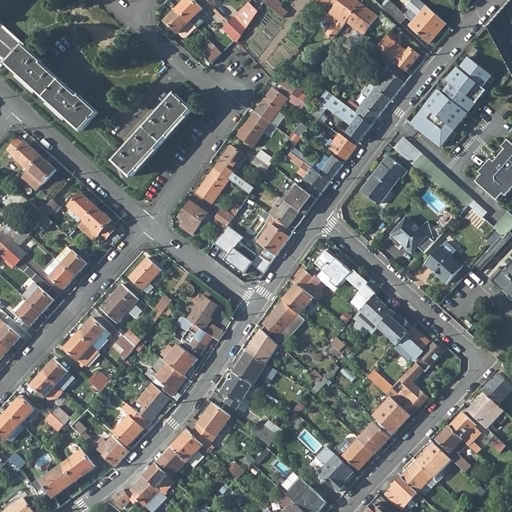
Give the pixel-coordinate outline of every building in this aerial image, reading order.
[(0,0),(0,56),(82,131),(98,113),(80,97),(82,94),(77,89),(73,92),(46,68),(49,64),(44,59),(41,61),(0,23),(0,0)] [(184,0),(176,8),(189,21),(202,8),(193,0),(184,0)] [(264,0),(263,2),(282,17),(287,12),(279,5),(281,3),(277,0),(264,0)] [(346,21),(360,2),(356,0),(316,0),(325,7),(330,1),(335,5),(325,18),(333,24),(325,34),(332,39),(346,21)] [(388,0),(382,7),(400,23),(407,16),(389,0),(388,0)] [(228,22),(241,35),(258,11),(249,2),(228,22)] [(360,2),(346,21),(364,34),(377,16),(360,2)] [(409,25),(429,42),(445,24),(425,6),(409,25)] [(164,20),(177,33),(178,32),(182,37),(185,37),(192,30),(186,24),(189,21),(176,8),(164,20)] [(382,26),(389,33),(396,25),(383,13),(373,25),(379,30),(382,26)] [(186,24),(192,30),(195,27),(189,21),(186,24)] [(235,40),(236,42),(241,35),(228,22),(223,28),(235,40)] [(394,62),(405,71),(419,55),(410,47),(404,53),(399,49),(400,46),(387,35),(377,47),(383,53),(394,62)] [(339,57),(346,62),(359,43),(361,42),(354,36),(339,57)] [(361,42),(359,43),(363,46),(368,40),(364,37),(361,42)] [(204,57),(210,63),(221,53),(210,41),(207,45),(212,50),(204,57)] [(394,62),(383,53),(379,57),(385,62),(382,66),(389,71),(378,84),(371,79),(369,82),(370,83),(392,100),(409,78),(392,64),(394,62)] [(444,93),(439,90),(412,124),(442,147),(487,90),(483,88),(493,76),(469,57),(460,69),(458,68),(447,80),(451,83),(444,93)] [(294,95),(304,102),(307,97),(301,92),(305,87),(300,83),(292,94),(294,95)] [(350,108),(372,125),(392,100),(370,83),(362,93),(368,97),(359,108),(354,103),(350,108)] [(254,112),(270,123),(278,112),(288,98),(290,100),(289,101),(307,113),(307,112),(311,107),(304,102),(294,95),(292,94),(281,86),(278,91),(272,87),(254,112)] [(345,133),(358,143),(372,125),(350,108),(326,90),(314,109),(318,111),(315,116),(319,119),(328,108),(351,125),(345,133)] [(114,160),(132,176),(192,109),(175,93),(163,107),(159,104),(154,110),(157,113),(133,141),(129,137),(124,143),(127,146),(114,160)] [(307,112),(315,116),(318,111),(314,109),(311,107),(307,112)] [(237,136),(253,147),(270,123),(254,112),(237,136)] [(278,112),(270,123),(276,127),(284,116),(278,112)] [(294,132),(300,137),(305,131),(308,133),(310,130),(307,128),(307,127),(300,122),(294,132)] [(311,135),(346,161),(356,147),(338,133),(333,140),(330,138),(328,141),(314,131),(311,135)] [(404,137),(394,148),(429,180),(463,210),(467,205),(483,218),(488,213),(404,137)] [(476,181),(497,200),(503,193),(506,196),(511,189),(511,140),(510,138),(502,146),(505,149),(494,162),(491,159),(480,172),(482,174),(476,181)] [(7,150),(28,170),(41,156),(26,143),(24,145),(18,139),(7,150)] [(214,169),(229,180),(246,156),(231,145),(214,169)] [(290,152),(330,181),(343,164),(333,156),(323,168),(296,149),(295,150),(293,148),(290,152)] [(256,156),(270,166),(274,160),(261,150),(256,156)] [(309,189),(319,196),(330,181),(290,152),(286,158),(300,168),(297,172),(313,184),(309,189)] [(360,191),(378,204),(384,196),(384,197),(399,176),(401,178),(407,170),(387,155),(360,191)] [(28,170),(44,184),(56,170),(41,156),(28,170)] [(252,162),(265,172),(270,166),(256,156),(252,162)] [(196,192),(212,204),(229,180),(214,169),(196,192)] [(285,200),(305,215),(317,199),(294,181),(282,197),(285,200)] [(68,206),(84,221),(96,207),(81,192),(68,206)] [(41,212),(49,219),(56,212),(54,210),(58,205),(52,200),(41,212)] [(180,226),(192,234),(208,213),(191,200),(179,216),(184,220),(180,226)] [(268,212),(288,228),(292,222),(297,226),(305,215),(285,200),(279,208),(274,204),(268,212)] [(258,253),(270,263),(293,232),(288,228),(268,212),(258,205),(255,202),(252,201),(247,207),(260,216),(259,218),(269,225),(258,241),(264,246),(258,253)] [(24,208),(36,218),(41,212),(30,202),(24,208)] [(79,227),(93,240),(99,234),(105,240),(115,229),(109,223),(111,221),(96,207),(84,221),(79,227)] [(217,213),(229,222),(233,216),(221,207),(217,213)] [(24,230),(30,235),(41,223),(47,229),(53,223),(49,219),(41,212),(36,218),(24,230)] [(511,214),(509,212),(495,229),(502,235),(505,238),(511,230),(511,214)] [(212,219),(225,228),(229,222),(217,213),(212,219)] [(427,235),(406,216),(390,234),(411,253),(416,247),(424,253),(434,242),(426,235),(427,235)] [(0,241),(8,248),(21,234),(14,227),(6,236),(2,231),(0,233),(0,241)] [(8,248),(20,259),(26,253),(19,247),(30,235),(24,230),(21,234),(8,248)] [(497,241),(492,237),(482,248),(487,252),(497,241)] [(440,247),(440,246),(423,264),(446,285),(462,266),(450,255),(455,250),(445,241),(440,247)] [(61,264),(75,277),(87,264),(67,246),(56,259),(61,264)] [(330,282),(338,288),(352,272),(325,247),(313,261),(333,279),(330,282)] [(7,259),(14,266),(20,259),(8,248),(2,255),(0,257),(5,262),(7,259)] [(405,249),(396,260),(406,267),(414,257),(405,249)] [(129,277),(143,290),(149,284),(161,270),(146,258),(129,277)] [(45,271),(50,276),(61,264),(56,259),(45,271)] [(511,260),(494,281),(511,297),(511,260)] [(75,277),(61,264),(50,276),(49,277),(63,290),(75,277)] [(304,270),(293,282),(297,285),(308,295),(319,283),(313,277),(304,270)] [(347,289),(355,296),(368,283),(354,270),(352,272),(338,288),(335,292),(340,296),(345,289),(346,290),(347,289)] [(28,301),(42,314),(54,300),(40,288),(34,283),(22,296),(28,301)] [(100,309),(117,324),(139,299),(122,284),(100,309)] [(148,295),(154,288),(149,284),(143,290),(148,295)] [(308,295),(297,285),(283,299),(284,300),(298,314),(312,298),(308,295)] [(192,323),(204,332),(207,327),(212,320),(209,318),(218,305),(209,298),(214,291),(208,288),(204,295),(199,291),(193,298),(194,301),(197,304),(186,319),(192,323)] [(346,301),(359,312),(360,310),(368,301),(369,301),(361,294),(355,302),(350,297),(346,301)] [(155,307),(162,313),(167,307),(172,300),(165,295),(155,307)] [(354,318),(372,334),(379,327),(393,312),(374,295),(369,301),(368,301),(360,310),(359,312),(354,318)] [(298,314),(284,300),(263,323),(264,324),(260,328),(261,328),(274,340),(284,330),(290,335),(305,319),(298,314)] [(16,314),(30,327),(42,314),(28,301),(16,314)] [(221,307),(218,305),(209,318),(212,320),(221,307)] [(393,343),(396,346),(397,345),(413,327),(405,319),(403,321),(393,312),(379,327),(394,341),(393,343)] [(78,333),(92,346),(101,335),(106,330),(92,318),(78,333)] [(0,342),(9,350),(20,337),(0,319),(0,342)] [(190,347),(200,354),(212,337),(204,332),(192,323),(188,329),(188,330),(183,337),(192,343),(190,347)] [(210,329),(207,327),(204,332),(212,337),(218,341),(224,333),(223,332),(213,325),(210,329)] [(413,327),(397,345),(399,346),(397,348),(409,360),(413,358),(429,341),(413,327)] [(247,351),(265,363),(278,344),(274,340),(261,328),(247,351)] [(123,336),(135,347),(139,342),(140,340),(129,330),(123,336)] [(290,335),(284,330),(274,340),(278,344),(280,346),(290,335)] [(78,360),(86,367),(99,352),(98,351),(92,346),(78,333),(64,349),(77,361),(78,360)] [(92,346),(98,351),(108,340),(101,335),(92,346)] [(117,342),(130,354),(133,350),(135,347),(123,336),(123,335),(117,342)] [(344,345),(336,337),(331,343),(339,351),(344,345)] [(0,360),(9,350),(0,342),(0,360)] [(140,351),(149,358),(153,353),(139,342),(135,347),(133,350),(137,354),(140,351)] [(399,395),(391,388),(386,393),(390,397),(410,415),(428,397),(412,382),(423,370),(425,372),(444,351),(433,342),(422,354),(414,363),(398,380),(406,387),(402,392),(410,400),(407,403),(399,395)] [(166,363),(184,377),(197,360),(177,345),(164,361),(166,363)] [(251,384),(253,385),(266,363),(265,363),(247,351),(233,373),(251,384)] [(75,379),(54,360),(43,373),(64,392),(75,379)] [(145,374),(176,400),(181,395),(175,391),(186,378),(184,377),(166,363),(157,374),(150,368),(145,374)] [(312,375),(319,381),(322,377),(316,371),(312,375)] [(368,377),(386,393),(391,388),(392,387),(373,371),(368,377)] [(31,385),(45,398),(46,397),(49,400),(57,399),(64,392),(43,373),(31,385)] [(236,408),(251,384),(233,373),(221,391),(229,395),(225,401),(236,408)] [(487,394),(498,405),(511,390),(511,383),(500,373),(483,391),(487,394)] [(89,381),(100,392),(105,386),(106,385),(95,374),(89,381)] [(319,381),(312,375),(309,379),(315,384),(319,381)] [(140,414),(150,422),(170,398),(152,383),(137,401),(145,408),(140,414)] [(402,392),(399,395),(407,403),(410,400),(402,392)] [(498,405),(487,394),(477,404),(475,402),(468,409),(488,429),(505,411),(498,405)] [(7,412),(20,424),(34,408),(21,396),(7,412)] [(374,422),(390,437),(410,415),(390,397),(374,415),(377,418),(374,422)] [(113,433),(128,447),(150,422),(140,414),(126,403),(121,409),(128,416),(113,433)] [(293,410),(297,414),(304,406),(300,403),(293,410)] [(213,404),(191,434),(203,445),(207,449),(231,417),(213,404)] [(51,414),(64,425),(66,423),(70,418),(58,407),(51,414)] [(70,426),(114,467),(129,452),(112,437),(101,448),(83,431),(95,418),(87,410),(86,410),(85,411),(70,426)] [(13,440),(24,427),(20,424),(7,412),(0,419),(0,433),(7,439),(8,438),(9,440),(13,440)] [(466,442),(468,444),(486,461),(489,457),(481,449),(474,441),(481,433),(475,427),(477,425),(463,412),(449,426),(466,442)] [(45,420),(58,431),(64,425),(51,414),(45,420)] [(250,431),(269,445),(278,435),(257,420),(250,431)] [(358,439),(375,453),(390,437),(374,422),(358,439)] [(454,457),(468,444),(466,442),(449,426),(436,439),(454,457)] [(187,462),(203,445),(191,434),(187,430),(171,447),(186,461),(187,462)] [(488,442),(500,453),(506,446),(495,435),(488,442)] [(343,456),(359,470),(375,453),(358,439),(343,456)] [(415,461),(434,478),(452,459),(433,442),(415,461)] [(171,478),(186,461),(171,447),(156,463),(168,475),(171,478)] [(61,464),(74,482),(95,466),(81,449),(61,464)] [(9,459),(20,469),(21,469),(27,462),(15,452),(9,459)] [(455,460),(468,471),(474,464),(461,453),(455,460)] [(318,473),(338,492),(345,484),(344,482),(353,472),(336,455),(318,473)] [(400,476),(417,492),(425,483),(434,492),(440,484),(434,478),(415,461),(400,476)] [(232,468),(241,476),(246,470),(237,462),(232,468)] [(160,491),(164,495),(166,492),(165,491),(175,481),(171,478),(168,475),(156,463),(143,476),(160,491)] [(54,496),(74,482),(61,464),(42,478),(40,476),(31,483),(52,511),(61,506),(54,496)] [(145,506),(160,491),(143,476),(126,494),(122,489),(112,496),(124,507),(131,499),(135,503),(138,500),(145,506)] [(385,494),(401,508),(414,495),(422,502),(424,499),(417,492),(400,476),(392,484),(394,486),(385,494)] [(287,496),(304,511),(318,511),(327,503),(300,478),(285,494),(287,496)] [(476,492),(479,496),(484,489),(481,486),(476,492)] [(217,499),(228,509),(233,503),(223,493),(222,494),(217,499)] [(2,511),(33,511),(22,496),(2,511)] [(286,510),(284,511),(304,511),(287,496),(280,504),(286,510)]
